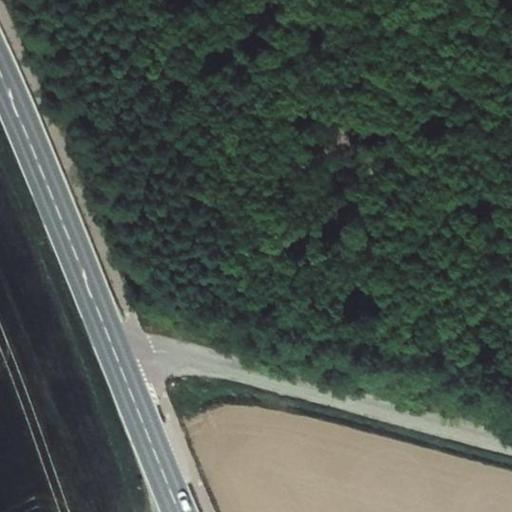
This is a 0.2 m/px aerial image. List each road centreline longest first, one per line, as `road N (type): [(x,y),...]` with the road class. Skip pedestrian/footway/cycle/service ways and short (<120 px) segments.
road 1 (unclassified): [(116,359),(145,353),(227,367),(511,443)]
road 2 (tertiary): [(0,76),(116,359)]
road 3 (tertiary): [(116,359),(178,511)]
